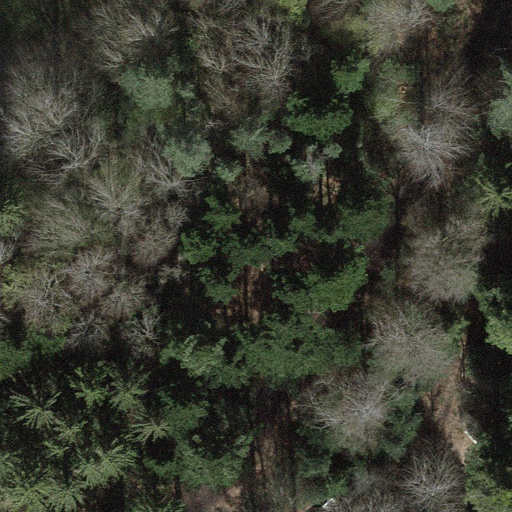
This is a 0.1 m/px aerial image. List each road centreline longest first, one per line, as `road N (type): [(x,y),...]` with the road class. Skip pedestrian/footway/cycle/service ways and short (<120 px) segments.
road 1 (track): [(511,31),(446,150),(183,511)]
road 2 (track): [(138,0),(0,159)]
